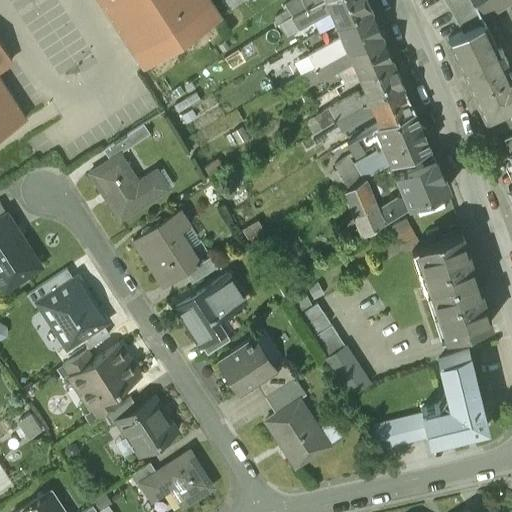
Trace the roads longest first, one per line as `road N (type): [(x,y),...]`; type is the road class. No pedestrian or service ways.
road 1 (residential): [(260,511),(242,470),(77,217),(43,189)]
road 2 (tertiary): [(396,0),(511,281)]
road 3 (residential): [(284,511),(511,459)]
